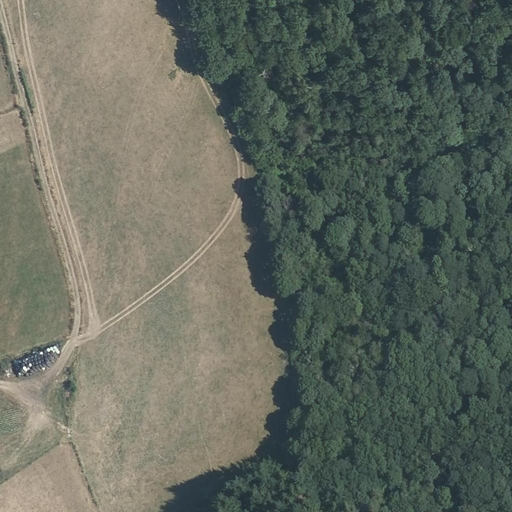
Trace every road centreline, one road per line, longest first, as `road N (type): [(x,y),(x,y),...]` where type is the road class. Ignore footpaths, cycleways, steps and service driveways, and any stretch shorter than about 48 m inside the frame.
road 1 (track): [(0,375),(57,367),(78,312),(0,2)]
road 2 (track): [(0,385),(61,406),(100,511)]
